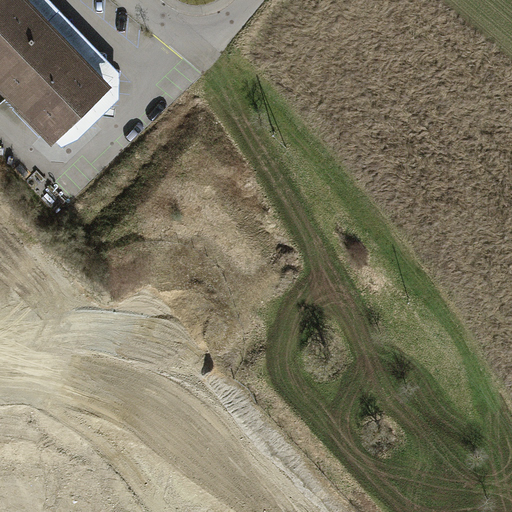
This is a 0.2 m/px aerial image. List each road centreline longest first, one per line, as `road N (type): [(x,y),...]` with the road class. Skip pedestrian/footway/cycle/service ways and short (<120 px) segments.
road 1 (unknown): [(147,73),(82,157),(61,165),(41,164),(0,126)]
road 2 (residential): [(248,0),(203,37),(171,27),(137,0)]
